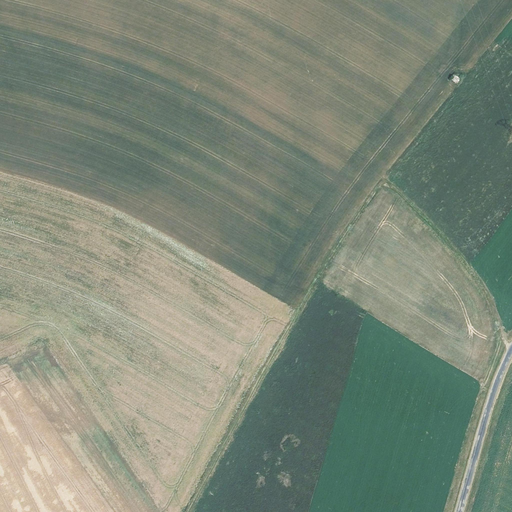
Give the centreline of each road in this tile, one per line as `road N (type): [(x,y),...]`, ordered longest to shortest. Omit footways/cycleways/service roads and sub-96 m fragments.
road 1 (track): [(186,511),(333,249),(379,187),(408,202),(482,286),(511,349)]
road 2 (track): [(503,339),(446,511)]
road 3 (tertiary): [(458,511),(511,347)]
